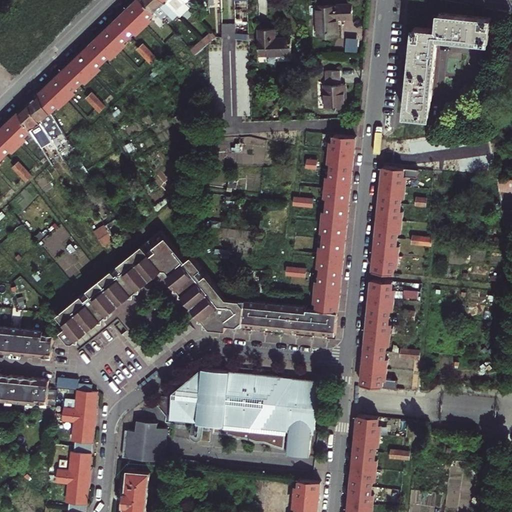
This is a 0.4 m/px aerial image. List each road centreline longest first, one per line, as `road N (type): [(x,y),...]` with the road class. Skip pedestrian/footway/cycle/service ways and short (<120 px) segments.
road 1 (residential): [(385,0),(347,361)]
road 2 (residential): [(347,361),(205,346),(121,408)]
road 3 (residential): [(0,106),(111,0)]
road 4 (residential): [(347,361),(333,511)]
road 5 (residential): [(0,361),(93,370),(121,408)]
road 6 (residential): [(493,59),(448,97),(441,87),(444,50),(476,54)]
